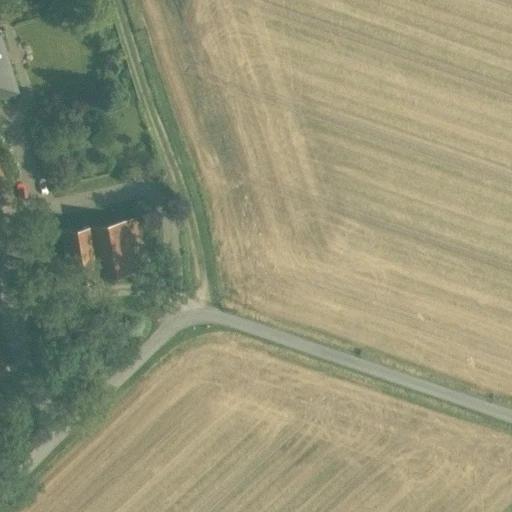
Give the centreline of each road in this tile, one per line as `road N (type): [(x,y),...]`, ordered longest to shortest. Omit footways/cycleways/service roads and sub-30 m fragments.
road 1 (unclassified): [(511,416),(197,308),(0,490)]
road 2 (track): [(113,0),(171,167),(197,308)]
